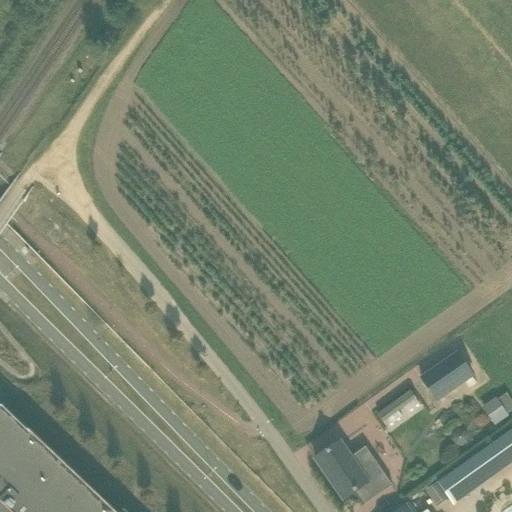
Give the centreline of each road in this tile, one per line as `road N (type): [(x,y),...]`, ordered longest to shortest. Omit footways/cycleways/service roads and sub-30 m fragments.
road 1 (unclassified): [(328,511),(52,159),(0,219)]
road 2 (secondary): [(262,511),(0,242)]
road 3 (secondary): [(0,280),(233,511)]
road 4 (track): [(52,159),(165,0)]
